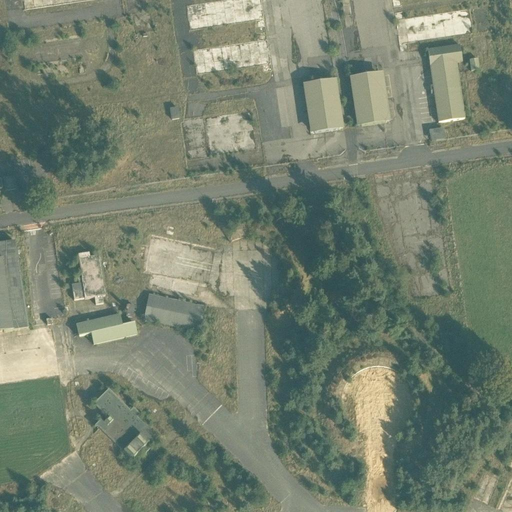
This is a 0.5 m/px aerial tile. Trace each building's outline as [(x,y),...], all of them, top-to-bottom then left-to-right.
[(434,95),(438,124),(464,120),(456,64),(462,63),(459,47),(427,52),(433,89),(434,95)] [(469,62),(471,73),(479,72),(477,60),(469,62)] [(360,126),(361,128),(385,124),(385,122),(378,77),(378,75),(353,79),(354,81),(360,126)] [(314,133),(314,135),(339,131),(338,129),(332,85),(331,82),(307,86),(307,88),(314,133)] [(431,132),(432,142),(444,140),(443,131),(431,132)] [(4,181),(6,192),(15,191),(13,179),(4,181)] [(0,333),(3,333),(3,334),(28,330),(17,256),(16,253),(15,243),(0,245),(0,333)] [(94,300),(95,307),(103,306),(102,299),(105,298),(101,274),(99,258),(89,259),(89,255),(78,257),(78,262),(64,264),(65,276),(80,274),(81,280),(77,281),(78,286),(71,287),(74,302),(84,301),(94,300)] [(317,303),(317,307),(343,303),(342,294),(318,297),(319,303),(317,303)] [(143,322),(198,334),(203,309),(149,297),(143,322)] [(126,318),(132,320),(134,309),(128,307),(128,309),(126,309),(126,311),(127,312),(126,318)] [(91,335),(93,346),(137,336),(134,325),(122,328),(119,317),(76,327),(79,338),(91,335)] [(124,456),(131,462),(142,451),(145,455),(155,446),(151,442),(155,438),(136,420),(139,417),(133,410),(130,413),(108,392),(93,406),(108,421),(104,425),(99,430),(124,456)]
